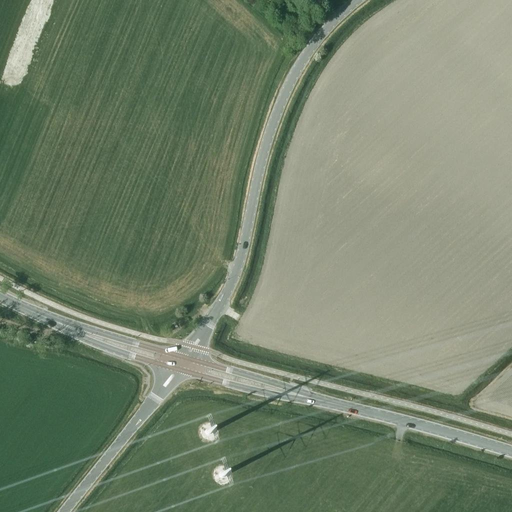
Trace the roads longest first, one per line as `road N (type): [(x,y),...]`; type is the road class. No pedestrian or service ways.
road 1 (tertiary): [(185,358),(238,261),(281,100),(314,41),(359,0)]
road 2 (secondary): [(511,451),(310,397)]
road 3 (tertiary): [(63,511),(177,368)]
road 4 (secondary): [(177,368),(310,397)]
road 5 (secondary): [(310,397),(185,358)]
road 6 (secondary): [(185,358),(61,324)]
road 7 (secondary): [(61,324),(177,368)]
